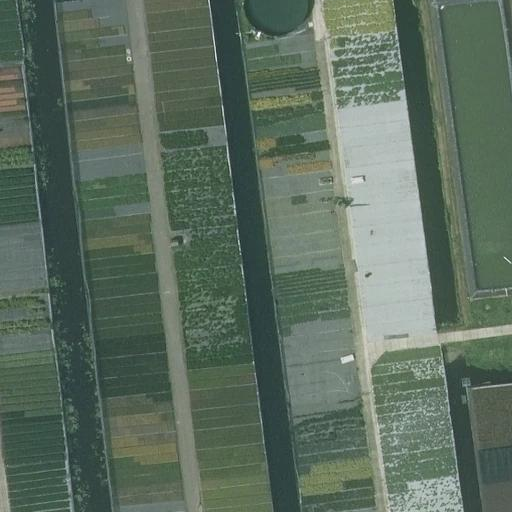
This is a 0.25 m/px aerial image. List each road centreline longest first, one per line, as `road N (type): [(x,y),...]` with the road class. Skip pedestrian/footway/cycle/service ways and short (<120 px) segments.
road 1 (track): [(382,511),(315,0)]
road 2 (track): [(361,349),(511,330)]
